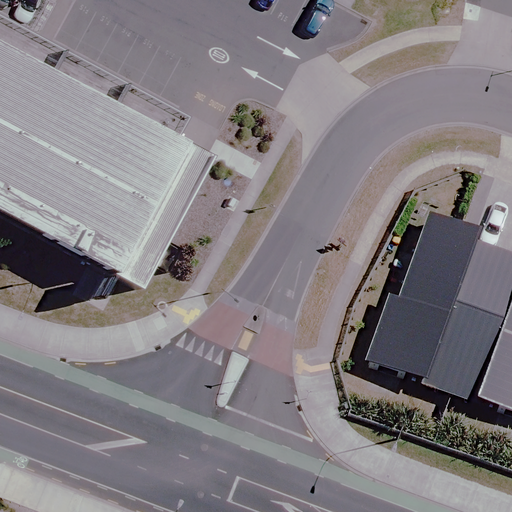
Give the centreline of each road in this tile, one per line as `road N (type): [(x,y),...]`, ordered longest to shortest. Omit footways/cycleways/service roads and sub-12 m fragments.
road 1 (residential): [(192,475),(363,117),(439,88),(511,102)]
road 2 (secondary): [(192,475),(0,401)]
